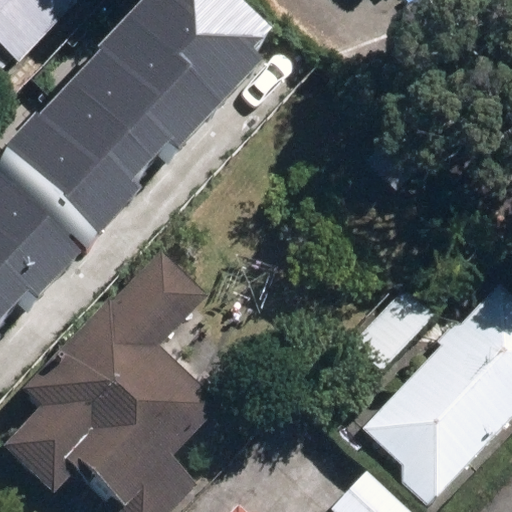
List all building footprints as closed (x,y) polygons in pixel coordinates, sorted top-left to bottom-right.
[(0,0),(0,76),(4,80),(77,0),(0,0)] [(511,0),(459,0),(420,30),(476,104),(511,77),(511,0)] [(84,19),(43,62),(0,106),(0,394),(110,280),(76,247),(198,121),(182,106),(207,79),(174,47),(161,60),(136,35),(119,52),(84,19)] [(193,321),(144,272),(10,406),(26,422),(0,448),(0,478),(33,511),(39,511),(62,490),(84,511),(175,511),(191,497),(164,470),(207,427),(147,367),(193,321)] [(421,511),(511,413),(511,314),(489,294),(353,442),(395,481),(389,487),(416,511),(421,511)] [(418,334),(392,306),(341,354),(368,382),(418,334)] [(389,511),(356,480),(324,511),(389,511)]
